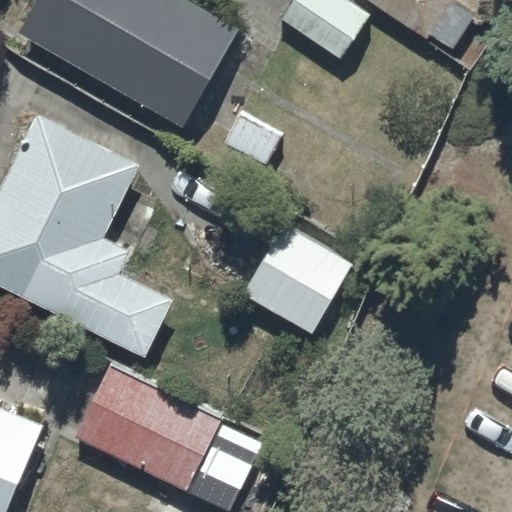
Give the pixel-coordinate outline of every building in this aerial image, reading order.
[(32,0),(22,18),(184,111),(238,19),(205,0),(32,0)] [(374,6),(365,0),(286,0),(281,9),(345,51),(374,6)] [(381,0),(427,30),(431,24),(456,40),(479,4),(472,0),(381,0)] [(142,151),(39,105),(0,186),(0,278),(148,345),(175,285),(120,261),(131,236),(108,226),(142,151)] [(264,255),(244,282),(315,323),(354,254),(286,215),(282,221),(269,213),(250,247),(264,255)] [(111,357),(78,427),(207,490),(230,444),(221,439),(229,423),(216,417),(220,410),(111,357)] [(0,511),(5,511),(44,412),(0,393),(0,511)]
